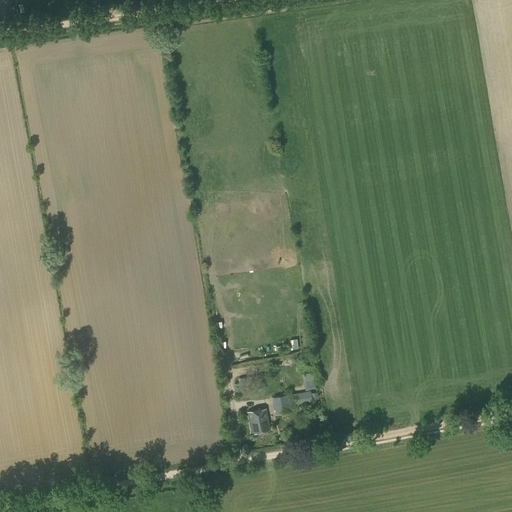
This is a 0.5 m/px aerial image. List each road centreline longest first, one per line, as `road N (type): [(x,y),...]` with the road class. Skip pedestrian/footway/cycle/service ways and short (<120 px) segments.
road 1 (unclassified): [(0,505),(288,453)]
road 2 (track): [(0,32),(257,0)]
road 3 (track): [(288,453),(511,412)]
